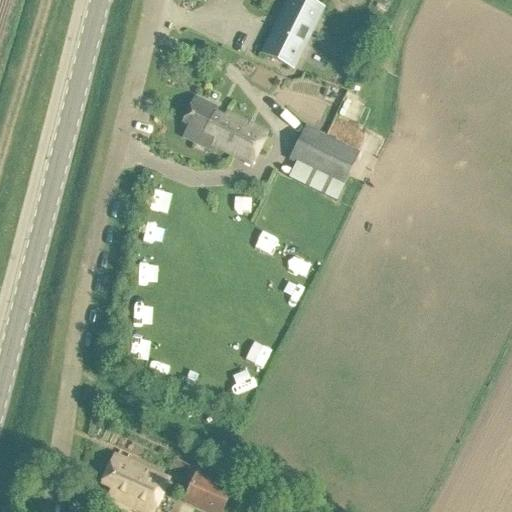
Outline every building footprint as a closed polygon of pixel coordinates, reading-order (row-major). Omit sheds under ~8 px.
[(296,73),(322,14),(290,0),(288,0),(263,58),(296,73)] [(217,109),(194,99),(183,124),(190,128),(184,141),(209,152),(212,148),(253,167),(267,134),(226,115),(224,118),(216,112),(217,109)] [(288,180),(336,203),(359,155),(306,128),(289,163),(295,166),(288,180)] [(154,511),(168,481),(114,458),(102,485),(111,491),(108,499),(141,511),(154,511)] [(196,473),(182,505),(198,511),(223,511),(234,490),(196,473)]
